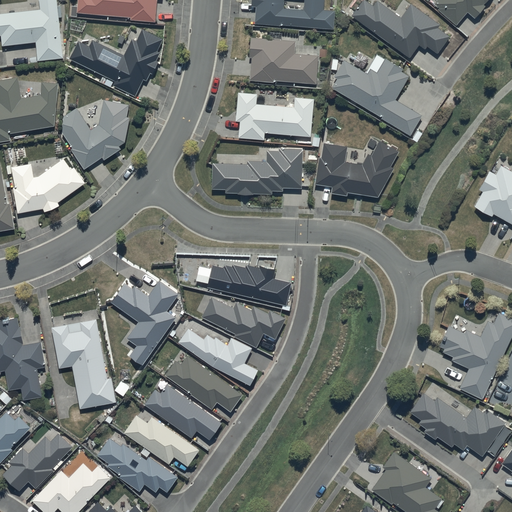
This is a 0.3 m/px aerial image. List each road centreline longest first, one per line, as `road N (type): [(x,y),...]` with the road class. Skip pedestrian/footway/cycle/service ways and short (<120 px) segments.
road 1 (residential): [(183,511),(288,356),(304,314),(311,231)]
road 2 (residential): [(293,511),(389,372),(410,311),(405,278)]
road 3 (residential): [(150,181),(189,106),(207,0)]
road 4 (residential): [(0,272),(77,240),(150,181)]
road 5 (residential): [(311,231),(207,225),(150,181)]
